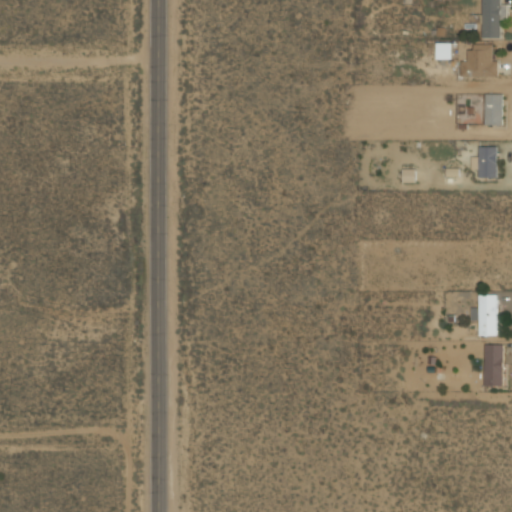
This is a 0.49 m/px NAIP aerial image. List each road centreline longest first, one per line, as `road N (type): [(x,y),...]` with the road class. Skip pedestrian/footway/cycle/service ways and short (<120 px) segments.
road 1 (tertiary): [(156,511),(156,0)]
road 2 (residential): [(0,436),(156,437)]
road 3 (residential): [(156,59),(0,59)]
